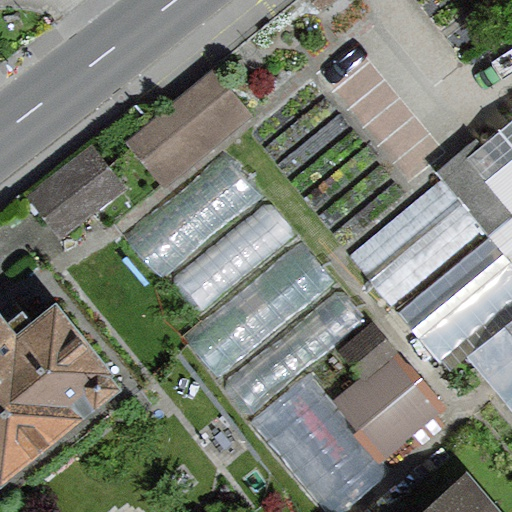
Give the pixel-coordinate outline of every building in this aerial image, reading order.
[(311,0),(320,9),(329,0),(311,0)] [(165,185),(252,113),(214,66),(126,139),(165,185)] [(511,102),(433,169),(441,179),(349,255),(392,306),(484,230),(488,235),(396,311),(440,364),(511,304),(511,102)] [(84,217),(126,184),(92,142),(28,194),(61,235),(84,217)] [(0,473),(3,477),(122,377),(49,291),(31,307),(23,298),(9,310),(0,299),(0,473)] [(511,312),(458,357),(511,421),(511,312)] [(445,407),(371,320),(338,348),(360,375),(332,398),(356,427),(351,432),(378,464),(445,407)] [(506,511),(466,465),(410,511),(506,511)]
